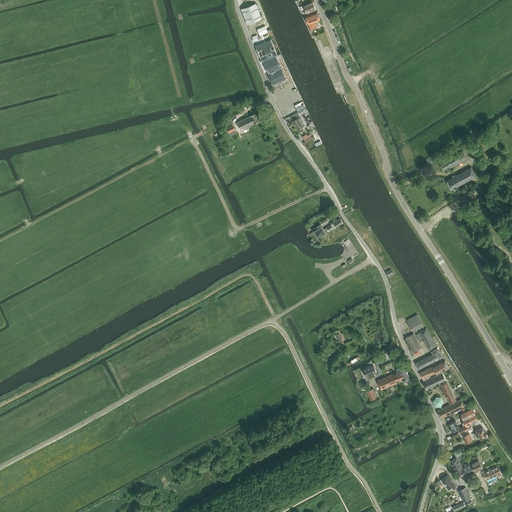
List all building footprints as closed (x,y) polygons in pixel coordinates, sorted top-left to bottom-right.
[(304,12),(305,15),(309,14),(308,13),(312,11),(313,12),(316,11),(313,2),(304,6),(306,10),(304,12)] [(262,19),(256,3),(241,9),(247,24),(262,19)] [(314,22),(320,20),(317,11),(316,11),(313,12),(309,14),(305,15),(305,16),(311,29),(316,27),(314,22)] [(265,26),(257,29),(260,35),(268,32),(265,26)] [(256,46),(262,62),(277,55),(271,40),(256,46)] [(271,80),(273,85),(279,83),(280,85),(283,84),(282,81),(288,79),(286,74),(281,62),(275,65),(272,58),(263,62),(268,74),(271,80)] [(251,125),(259,121),(255,114),(237,122),(241,130),(247,127),(249,127),(250,126),(251,125)] [(304,125),(299,117),(292,121),(298,130),(304,125)] [(234,124),(227,126),(230,135),(237,133),(234,124)] [(260,126),(245,132),(249,140),(263,134),(260,126)] [(487,146),(485,143),(483,138),(475,142),(481,152),(488,148),(487,146)] [(472,146),(468,151),(471,155),(476,154),(477,149),(472,146)] [(444,172),(467,159),(463,151),(440,163),(444,172)] [(482,161),(477,164),(481,173),(487,170),(490,168),(488,165),(485,159),(482,161)] [(452,189),(476,176),(471,167),(456,175),(455,175),(452,176),(452,178),(447,180),(452,189)] [(489,183),(498,176),(495,172),(484,180),(486,183),(488,182),(489,183)] [(336,219),(332,222),(333,223),(327,227),(329,231),(333,228),(333,227),(335,226),(336,227),(343,222),(340,219),(337,220),(336,219)] [(318,237),(326,233),(321,224),(317,226),(318,228),(314,231),(318,237)] [(424,325),(417,314),(407,320),(413,331),(424,325)] [(423,340),(429,350),(436,346),(426,328),(419,332),(419,333),(416,335),(420,342),(423,340)] [(340,334),(336,335),(340,346),(344,345),(340,334)] [(417,342),(413,334),(406,338),(410,345),(413,351),(421,347),(417,342)] [(431,351),(433,354),(436,360),(443,357),(437,347),(431,351)] [(418,369),(436,360),(433,354),(415,363),(418,369)] [(439,364),(433,368),(436,374),(447,369),(449,368),(445,361),(442,363),(441,363),(439,364)] [(377,372),(374,365),(363,370),(366,377),(377,372)] [(409,377),(404,366),(397,369),(398,372),(402,381),(409,377)] [(432,367),(425,370),(428,378),(436,374),(433,368),(432,367)] [(425,370),(420,372),(424,380),(428,378),(425,370)] [(402,381),(398,372),(378,380),(381,389),(402,381)] [(440,383),(450,403),(456,400),(446,380),(442,372),(423,382),(427,390),(431,388),(430,387),(436,385),(438,385),(439,383),(440,383)] [(374,389),(367,391),(370,399),(377,397),(374,389)] [(436,405),(439,406),(442,404),(443,402),(441,397),(436,397),(433,401),(436,405)] [(449,414),(464,407),(460,399),(437,410),(441,418),(449,414)] [(470,423),(478,419),(474,412),(475,411),(474,409),(473,409),(472,408),(466,411),(463,413),(460,414),(464,422),(462,423),(463,426),(459,428),(458,428),(460,434),(472,428),(470,423)] [(459,428),(455,420),(448,424),(449,426),(450,429),(452,431),(458,428),(459,428)] [(488,435),(486,431),(485,431),(483,427),(476,430),(477,432),(475,434),(477,438),(479,437),(480,439),(485,436),(485,437),(488,436),(487,435),(488,435)] [(473,440),(470,433),(463,436),(466,443),(473,440)] [(458,457),(449,461),(456,474),(464,470),(462,467),(458,457)] [(478,459),(470,463),(475,472),(483,468),(478,459)] [(464,470),(456,474),(457,478),(466,474),(467,476),(471,474),(472,475),(475,473),(475,472),(470,463),(462,467),(464,470)] [(484,471),(481,472),(483,475),(482,475),(483,479),(484,478),(485,479),(486,479),(487,480),(501,474),(498,465),(484,471)] [(448,474),(441,479),(449,489),(452,487),(453,489),(455,489),(456,488),(457,487),(455,485),(455,484),(448,474)] [(459,491),(458,491),(461,496),(468,493),(466,487),(459,491)] [(468,493),(461,496),(464,502),(471,498),(468,493)] [(465,505),(464,502),(453,507),(454,511),(465,505)]
